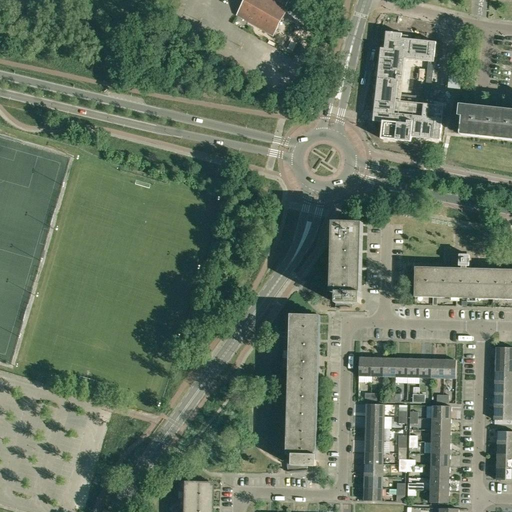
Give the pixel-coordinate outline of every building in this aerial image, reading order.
[(245,0),(237,16),(273,36),(288,8),(286,7),(289,0),(245,0)] [(300,5),(295,15),(303,19),(308,9),(300,5)] [(444,106),(430,105),(401,102),(401,95),(405,59),(429,62),(434,63),(436,43),(402,39),(402,34),(387,32),(385,49),(381,49),(373,121),(383,123),(381,139),(411,142),(412,138),(440,141),(444,106)] [(511,114),(463,109),(461,134),(511,139),(511,114)] [(361,305),(363,223),(335,223),(333,293),(337,293),(337,303),(336,303),(336,304),(341,304),(342,309),(341,309),(351,309),(351,308),(351,304),(361,305)] [(511,272),(467,271),(467,266),(469,266),(470,255),(460,255),(459,258),(453,258),(452,271),(416,269),(415,296),(511,298),(511,272)] [(316,460),(317,434),(320,316),(291,315),(288,455),(292,455),(292,465),(292,466),(294,466),(293,471),(307,470),(307,469),(307,470),(307,466),(316,466),(316,460)] [(511,359),(511,347),(496,347),(496,359),(511,359)] [(371,376),(372,357),(360,357),(359,376),(371,376)] [(371,376),(383,377),(384,358),(372,357),(371,376)] [(396,358),(384,358),(383,377),(395,377),(396,358)] [(395,377),(407,377),(408,358),(396,358),(395,377)] [(420,359),(408,358),(407,377),(419,378),(420,359)] [(419,378),(432,378),(432,359),(420,359),(419,378)] [(432,378),(444,379),(444,360),(432,359),(432,378)] [(511,359),(496,359),(496,372),(511,372),(511,359)] [(456,379),(456,360),(444,360),(444,379),(456,379)] [(511,372),(496,372),(495,384),(511,384),(511,372)] [(511,384),(495,384),(495,396),(511,396),(511,384)] [(377,394),(371,393),(370,401),(383,402),(383,394),(377,394)] [(511,396),(495,396),(494,408),(511,408),(511,396)] [(385,417),(385,405),(366,404),(366,417),(385,417)] [(433,406),(432,419),(451,419),(451,407),(433,406)] [(511,420),(511,408),(494,408),(494,420),(511,420)] [(384,429),(385,417),(366,417),(366,428),(384,429)] [(450,431),(451,419),(432,419),(432,431),(450,431)] [(384,441),(384,429),(366,428),(365,440),(384,441)] [(432,431),(432,443),(450,443),(450,431),(432,431)] [(511,432),(498,432),(498,444),(511,444),(511,432)] [(365,452),(384,453),(384,441),(365,440),(365,452)] [(432,443),(431,454),(450,455),(450,443),(432,443)] [(511,456),(511,444),(498,444),(497,456),(511,456)] [(383,465),(384,453),(365,452),(364,464),(383,465)] [(431,454),(431,466),(449,467),(450,455),(431,454)] [(511,456),(497,456),(497,468),(511,468),(511,456)] [(383,477),(383,465),(364,464),(364,476),(383,477)] [(449,467),(431,466),(431,479),(449,479),(449,467)] [(511,481),(511,468),(497,468),(497,481),(511,481)] [(364,489),(383,489),(383,477),(364,476),(364,489)] [(431,479),(430,491),(449,491),(449,479),(431,479)] [(210,511),(212,482),(209,482),(184,481),(182,511),(210,511)] [(382,502),(383,489),(364,489),(363,501),(382,502)] [(449,503),(449,491),(430,491),(430,503),(449,503)]
